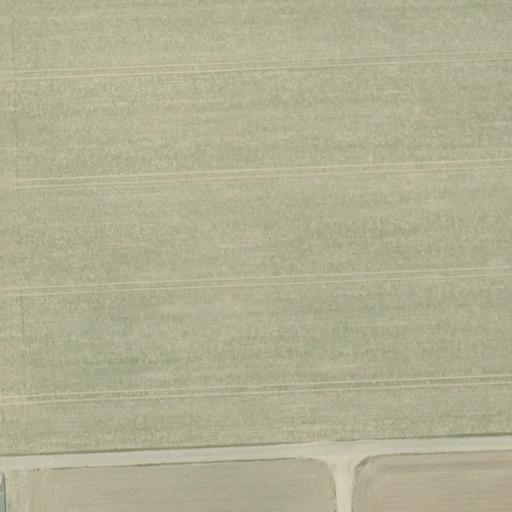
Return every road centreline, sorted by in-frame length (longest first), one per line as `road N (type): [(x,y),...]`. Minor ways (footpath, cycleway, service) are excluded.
road 1 (track): [(0,466),(338,448)]
road 2 (track): [(338,448),(511,441)]
